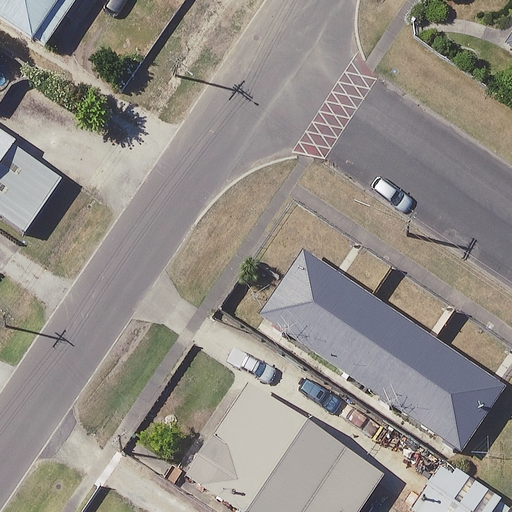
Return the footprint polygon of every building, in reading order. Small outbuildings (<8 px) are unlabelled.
[(76,0),(0,0),(0,25),(42,53),(76,0)] [(511,28),(499,49),(511,57),(511,28)] [(0,221),(23,237),(67,171),(6,129),(0,137),(0,221)] [(501,391),(298,258),(254,326),(456,459),(501,391)] [(358,511),(378,482),(242,394),(183,485),(224,511),(358,511)]
